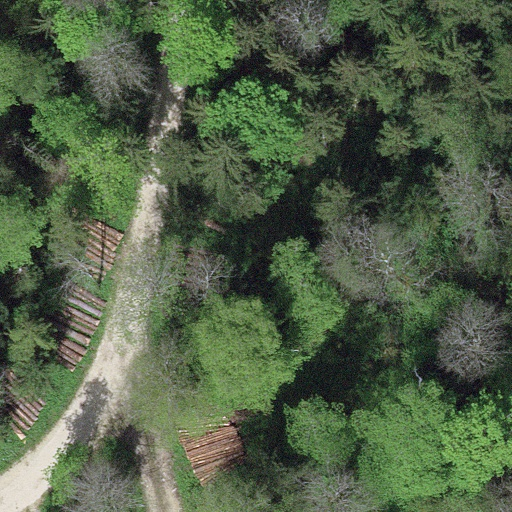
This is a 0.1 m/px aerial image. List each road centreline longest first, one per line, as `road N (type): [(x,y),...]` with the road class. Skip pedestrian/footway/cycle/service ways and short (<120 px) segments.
road 1 (track): [(0,492),(35,473),(78,426),(121,325),(194,0)]
road 2 (track): [(121,325),(159,511)]
